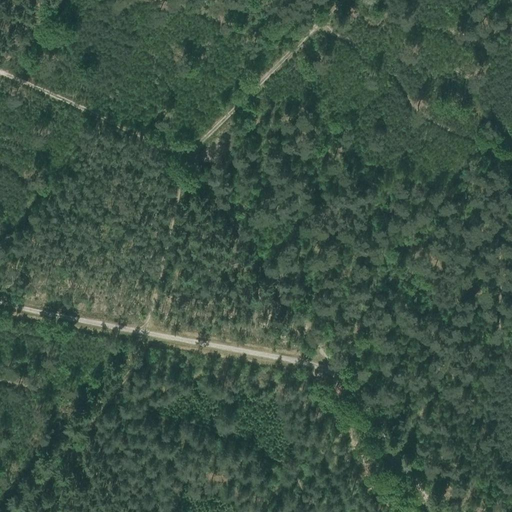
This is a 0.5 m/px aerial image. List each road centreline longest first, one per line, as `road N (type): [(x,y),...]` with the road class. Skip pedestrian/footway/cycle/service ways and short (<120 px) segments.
road 1 (track): [(332,372),(183,156)]
road 2 (track): [(146,335),(126,376),(2,511)]
road 3 (track): [(0,74),(183,156)]
road 4 (track): [(146,335),(332,372)]
road 5 (unknown): [(183,156),(303,24)]
road 6 (track): [(332,372),(432,511)]
road 7 (track): [(0,303),(146,335)]
